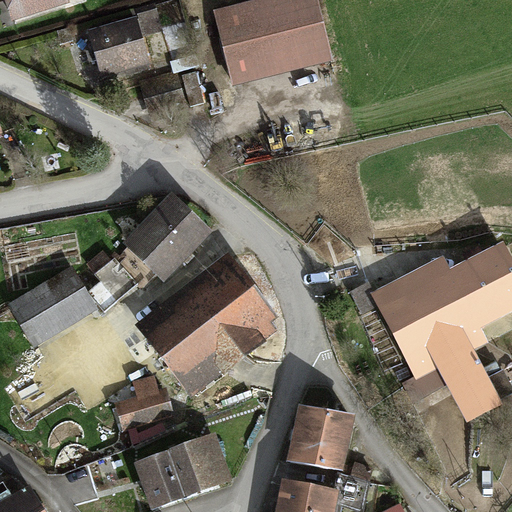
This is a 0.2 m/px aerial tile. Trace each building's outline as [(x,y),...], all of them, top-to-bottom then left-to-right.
[(326,0),(261,0),(221,9),(238,83),(341,60),(326,0)] [(149,19),(89,37),(103,82),(162,64),(149,19)] [(217,229),(179,193),(133,242),(171,278),(217,229)] [(511,247),(493,213),(371,266),(415,364),(436,351),(465,406),(504,384),(481,337),(470,318),(511,295),(511,247)] [(106,248),(12,298),(37,346),(132,296),(106,248)] [(282,301),(240,249),(146,324),(199,390),(270,334),(259,319),(282,301)] [(160,363),(115,374),(125,414),(170,403),(160,363)] [(351,414),(305,405),(293,460),(340,470),(351,414)] [(212,415),(137,442),(155,492),(230,465),(212,415)] [(341,511),(345,486),(287,477),(281,511),(341,511)] [(43,511),(30,486),(0,501),(0,511),(43,511)] [(402,511),(398,503),(380,511),(402,511)]
